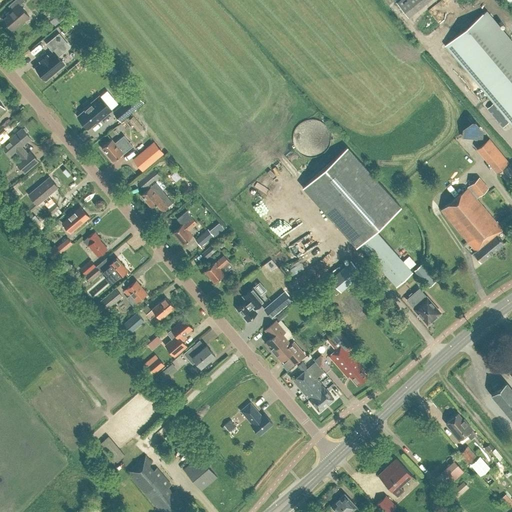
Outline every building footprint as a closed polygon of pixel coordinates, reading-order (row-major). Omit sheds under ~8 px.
[(13,30),(30,16),(20,5),(25,0),(14,0),(9,5),(13,10),(3,18),(13,30)] [(398,0),(397,2),(407,14),(424,0),(398,0)] [(511,43),(484,11),(446,44),(495,101),(487,108),(503,127),(510,121),(511,122),(511,43)] [(59,13),(54,16),(58,21),(63,18),(63,17),(62,17),(59,13)] [(67,18),(58,26),(64,33),(73,25),(67,18)] [(63,51),(58,45),(64,40),(59,33),(46,43),(53,51),(34,67),(45,80),(65,63),(58,55),(63,51)] [(96,57),(63,85),(79,104),(112,76),(96,57)] [(130,99),(114,113),(121,121),(137,107),(130,99)] [(9,156),(15,151),(21,158),(16,162),(24,172),(38,160),(30,151),(28,153),(21,145),(30,137),(22,127),(1,146),(9,156)] [(121,150),(127,144),(121,138),(115,143),(112,138),(101,147),(112,160),(122,152),(121,150)] [(498,170),(508,161),(489,138),(479,146),(498,170)] [(358,244),(396,286),(412,271),(374,229),(400,206),(347,146),(302,186),(356,246),(358,244)] [(148,162),(155,157),(148,148),(141,154),(148,162)] [(511,170),(508,165),(500,171),(507,180),(511,175),(511,170)] [(137,177),(139,180),(138,181),(144,187),(148,184),(159,174),(154,168),(153,168),(151,166),(137,177)] [(42,199),(49,207),(47,208),(52,213),(55,217),(57,216),(58,217),(63,213),(58,208),(59,207),(48,194),(57,187),(49,177),(28,194),(37,204),(42,199)] [(453,197),(495,250),(503,243),(496,234),(502,229),(476,197),(488,188),(479,177),(453,197)] [(161,189),(156,193),(148,184),(144,187),(147,189),(141,194),(151,206),(156,203),(162,211),(168,206),(168,205),(172,202),(161,189)] [(480,262),(495,250),(453,197),(440,208),(475,251),(473,253),(480,262)] [(70,231),(85,219),(77,209),(62,221),(70,231)] [(187,229),(196,221),(192,216),(191,216),(186,210),(176,218),(181,223),(172,231),(182,243),(192,235),(187,229)] [(34,214),(30,218),(42,231),(47,227),(44,224),(46,222),(41,220),(40,220),(34,214)] [(207,228),(195,239),(200,245),(212,235),(207,228)] [(89,245),(98,255),(106,248),(98,239),(100,237),(95,231),(88,237),(88,236),(83,240),(88,246),(89,245)] [(67,237),(56,247),(61,252),(72,242),(67,237)] [(215,241),(202,252),(206,257),(219,246),(215,241)] [(54,244),(47,251),(53,258),(61,252),(56,247),(56,246),(55,245),(54,244)] [(220,269),(229,261),(224,255),(215,262),(215,261),(204,270),(214,282),(224,274),(220,269)] [(117,277),(126,269),(116,257),(104,267),(109,273),(112,271),(117,277)] [(339,269),(329,278),(340,290),(361,272),(359,269),(350,259),(339,269)] [(91,260),(81,268),(85,274),(95,265),(91,260)] [(422,263),(421,264),(417,261),(414,265),(418,268),(415,272),(422,277),(429,268),(422,263)] [(96,266),(85,275),(89,280),(100,271),(96,266)] [(124,290),(128,295),(126,297),(133,304),(138,300),(147,292),(136,279),(124,290)] [(246,300),(236,308),(246,320),(256,311),(254,308),(264,299),(253,286),(242,295),(246,300)] [(419,287),(406,298),(414,308),(413,308),(427,323),(435,316),(437,316),(440,314),(439,312),(441,311),(427,296),(427,297),(419,287)] [(116,289),(88,311),(93,318),(122,295),(116,289)] [(283,291),(269,303),(277,312),(291,300),(283,291)] [(160,318),(173,306),(165,297),(146,313),(150,318),(156,313),(160,318)] [(137,312),(117,329),(124,337),(143,319),(137,312)] [(324,316),(318,321),(327,332),(334,327),(324,316)] [(112,332),(117,327),(110,318),(105,323),(112,332)] [(167,332),(172,338),(165,344),(174,355),(186,346),(182,341),(186,337),(184,335),(192,328),(184,318),(171,329),(167,332)] [(267,347),(272,352),(287,340),(282,333),(285,331),(275,320),(265,329),(271,337),(265,342),(268,346),(267,347)] [(334,342),(327,348),(331,353),(328,355),(344,374),(346,372),(349,375),(357,384),(367,375),(360,367),(363,365),(348,347),(351,345),(338,329),(329,336),(334,342)] [(287,340),(272,352),(277,357),(278,357),(281,360),(287,355),(293,363),(304,354),(295,343),(292,345),(287,340)] [(201,367),(207,362),(215,355),(206,345),(196,353),(191,346),(183,353),(192,364),(195,361),(201,367)] [(158,358),(147,368),(153,374),(164,364),(158,358)] [(312,358),(306,363),(309,366),(315,360),(313,359),(312,358)] [(319,393),(327,403),(334,398),(308,367),(303,371),(313,383),(314,382),(316,385),(314,387),(319,393)] [(166,368),(159,374),(163,380),(171,373),(166,368)] [(318,410),(327,403),(319,393),(314,387),(316,385),(314,382),(313,383),(303,371),(292,379),(318,410)] [(501,385),(497,381),(490,386),(494,391),(490,394),(511,420),(511,390),(505,382),(501,385)] [(251,423),(250,423),(259,434),(272,423),(264,413),(262,415),(250,401),(240,410),(251,423)] [(451,428),(450,429),(458,440),(466,433),(470,438),(476,434),(471,429),(472,428),(463,418),(462,419),(457,413),(446,422),(451,428)] [(229,430),(235,425),(230,419),(224,424),(229,430)] [(108,435),(100,443),(116,461),(125,454),(124,453),(108,435)] [(488,452),(494,446),(490,442),(484,447),(488,452)] [(468,462),(473,457),(467,449),(461,453),(468,462)] [(201,490),(217,476),(197,453),(191,458),(193,460),(183,468),(201,490)] [(187,511),(188,511),(176,496),(178,494),(175,489),(173,491),(168,486),(170,484),(156,467),(154,469),(149,464),(152,462),(146,454),(126,470),(160,511),(187,511)] [(397,495),(403,489),(399,485),(411,474),(396,458),(378,475),(397,495)] [(457,463),(438,481),(444,487),(463,470),(457,463)] [(463,480),(451,491),(457,497),(460,494),(459,494),(461,493),(468,486),(463,480)] [(337,511),(349,511),(356,506),(344,493),(331,505),(337,511)] [(390,511),(396,506),(386,495),(375,504),(382,511),(390,511)] [(358,507),(361,511),(369,511),(371,510),(364,502),(358,507)]
